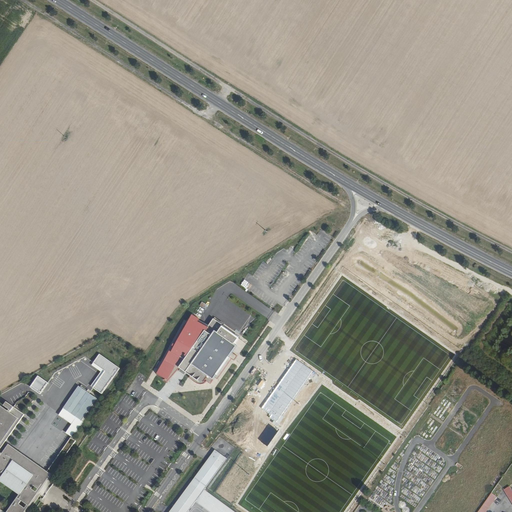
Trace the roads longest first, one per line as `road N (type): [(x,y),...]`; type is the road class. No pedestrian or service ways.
road 1 (track): [(23,0),(343,203),(511,293)]
road 2 (track): [(90,0),(344,160),(511,252)]
road 3 (secondary): [(56,0),(370,196)]
road 4 (residential): [(370,196),(203,433)]
road 5 (secondary): [(370,196),(511,272)]
